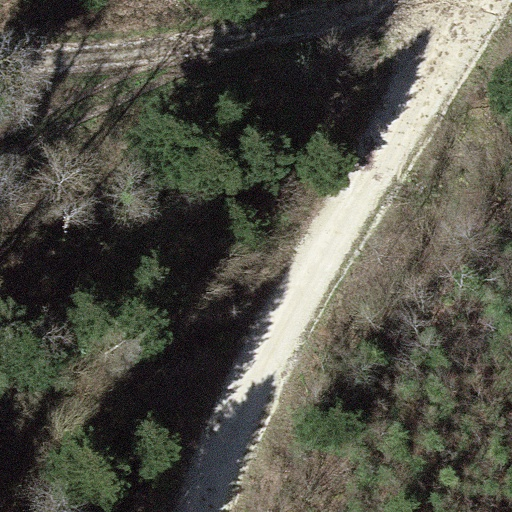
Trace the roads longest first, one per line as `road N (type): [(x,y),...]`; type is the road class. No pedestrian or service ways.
road 1 (track): [(195,511),(253,370),(475,0)]
road 2 (track): [(394,0),(318,22),(0,64)]
